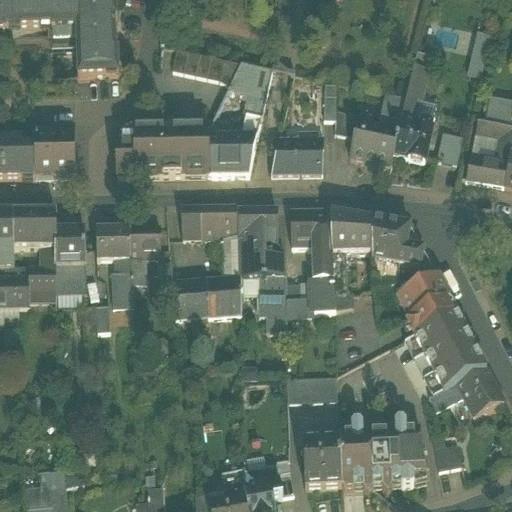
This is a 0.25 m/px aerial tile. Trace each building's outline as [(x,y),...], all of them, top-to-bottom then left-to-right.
[(75,33),(77,83),(119,82),(118,56),(116,55),(115,26),(117,24),(115,0),(0,0),(0,35),(4,36),(6,33),(51,32),(51,34),(75,33)] [(471,82),(485,84),(493,39),(479,36),(471,82)] [(218,88),(229,93),(240,70),(176,57),(172,78),(218,88)] [(405,106),(400,129),(431,136),(434,124),(417,120),(422,98),(421,98),(428,65),(415,62),(409,91),(405,106)] [(230,94),(253,99),(266,102),(272,77),(241,71),(230,94)] [(396,104),(405,106),(409,91),(399,89),(396,103),(396,104)] [(323,127),(335,127),(336,91),(324,91),(323,127)] [(261,124),(266,102),(253,99),(248,121),(261,124)] [(384,101),(378,132),(382,133),(388,102),(384,101)] [(388,102),(382,133),(398,136),(400,129),(405,106),(396,104),(396,103),(388,102)] [(489,121),(511,122),(511,104),(490,103),(489,121)] [(335,141),(347,143),(350,126),(352,121),(337,118),(335,141)] [(246,121),(241,144),(257,144),(261,124),(248,121),(246,121)] [(347,143),(354,145),(357,128),(350,126),(347,143)] [(475,140),(498,144),(511,147),(511,145),(511,133),(477,127),(475,140)] [(393,162),(398,136),(382,133),(378,132),(357,128),(354,145),(349,164),(390,173),(393,162)] [(424,169),(431,136),(400,129),(398,136),(393,162),(424,169)] [(207,183),(207,145),(206,137),(208,137),(208,133),(172,133),(172,132),(163,132),(163,134),(134,134),(134,150),(116,150),(117,184),(138,184),(137,177),(158,177),(159,184),(169,183),(185,183),(185,176),(205,176),(205,183),(207,183)] [(34,183),(34,186),(73,185),(73,134),(34,133),(33,153),(34,153),(35,177),(34,183)] [(321,181),(322,181),(323,145),(319,145),(318,138),(297,139),(297,145),(279,146),(271,182),(272,182),(321,181)] [(436,166),(456,171),(462,144),(443,139),(436,166)] [(475,140),(472,158),(495,163),(498,144),(475,140)] [(249,182),(257,144),(241,144),(210,145),(208,145),(207,145),(207,183),(210,183),(211,183),(212,183),(249,182)] [(498,144),(495,163),(508,165),(509,160),(511,151),(511,147),(498,144)] [(0,184),(22,184),(22,177),(35,177),(34,153),(33,153),(21,154),(21,145),(0,145),(0,184)] [(504,193),(508,165),(495,163),(472,158),(471,158),(466,186),(504,193)] [(182,216),(182,248),(223,247),(238,247),(237,219),(237,215),(199,215),(199,216),(182,216)] [(312,288),(334,288),(331,220),(331,217),(290,218),(291,255),(312,255),(312,288)] [(0,274),(4,275),(14,274),(14,273),(14,268),(13,255),(12,219),(0,218),(0,274)] [(13,255),(41,255),(56,255),(55,237),(55,218),(12,219),(13,255)] [(238,247),(239,286),(240,285),(257,285),(285,285),(285,264),(284,263),(276,263),(275,253),(278,252),(277,250),(277,218),(237,219),(238,247)] [(370,226),(331,220),(334,288),(335,303),(346,303),(345,261),(372,260),(370,226)] [(398,271),(419,275),(431,272),(411,233),(370,226),(372,260),(372,267),(398,271)] [(130,235),(130,236),(130,267),(144,266),(160,266),(159,234),(130,235)] [(84,236),(55,237),(56,255),(56,273),(56,274),(56,289),(68,289),(68,273),(85,273),(84,236)] [(115,266),(130,267),(130,236),(129,236),(96,237),(97,267),(115,266)] [(225,265),(226,286),(239,286),(238,247),(223,247),(224,265),(225,265)] [(284,263),(278,252),(275,253),(276,263),(284,263)] [(56,273),(56,255),(41,255),(41,274),(56,274),(56,273)] [(146,293),(133,293),(130,267),(115,266),(115,281),(112,281),(112,314),(134,312),(133,303),(147,302),(146,293)] [(146,293),(144,266),(130,267),(133,293),(146,293)] [(372,267),(373,298),(397,293),(398,277),(398,271),(372,267)] [(157,276),(158,293),(172,292),(172,290),(170,269),(163,270),(163,275),(157,276)] [(4,275),(5,285),(22,285),(22,274),(22,273),(14,273),(14,274),(4,275)] [(56,305),(85,304),(85,273),(68,273),(68,289),(56,289),(55,299),(56,305)] [(28,284),(29,300),(55,299),(56,289),(56,274),(41,274),(28,274),(28,284)] [(398,303),(409,325),(410,325),(448,305),(437,282),(398,303)] [(0,284),(0,315),(29,315),(29,300),(28,284),(22,285),(5,285),(0,284)] [(191,327),(191,332),(207,331),(207,326),(241,324),(240,304),(240,285),(239,286),(226,286),(172,290),(172,292),(175,328),(191,327)] [(240,304),(257,303),(257,285),(240,285),(240,304)] [(285,285),(257,285),(257,303),(258,323),(259,324),(266,324),(266,341),(287,341),(287,323),(286,308),(285,285)] [(286,308),(287,323),(335,321),(335,319),(353,315),(352,303),(346,303),(335,303),(334,288),(312,288),(313,308),(286,308)] [(450,306),(448,305),(410,325),(409,325),(406,327),(414,342),(456,320),(456,317),(455,315),(455,313),(454,311),(453,310),(452,308),(451,307),(450,306)] [(108,313),(95,314),(97,340),(110,339),(108,313)] [(84,341),(97,340),(95,314),(83,315),(84,341)] [(414,342),(424,361),(466,338),(456,320),(414,342)] [(424,361),(433,379),(476,357),(466,338),(424,361)] [(433,379),(443,397),(456,390),(457,391),(486,376),(476,357),(433,379)] [(486,376),(457,391),(463,403),(474,424),(503,410),(486,376)] [(286,386),(287,410),(337,408),(336,384),(300,386),(288,386),(286,386)] [(430,406),(435,417),(463,403),(457,391),(456,390),(443,397),(428,405),(429,406),(430,406)] [(338,441),(339,446),(341,493),(343,495),(354,495),(353,489),(362,488),(363,494),(367,499),(368,498),(368,499),(373,494),(372,488),(381,487),(382,493),(387,498),(392,492),(391,486),(400,486),(401,492),(403,494),(411,493),(413,491),(413,483),(421,483),(425,483),(426,483),(424,471),(424,470),(423,470),(423,466),(423,465),(417,437),(417,438),(406,438),(405,431),(402,429),(397,429),(394,432),(394,436),(392,436),(389,439),(368,439),(368,440),(364,437),(362,437),(362,433),(359,430),(353,431),(351,434),(351,440),(338,441)] [(305,495),(341,493),(339,446),(303,448),(305,495)] [(432,449),(434,460),(445,458),(443,447),(432,449)] [(434,460),(438,481),(459,477),(455,456),(445,458),(434,460)] [(276,469),(277,472),(279,487),(282,504),(294,502),(288,466),(276,469)] [(244,478),(244,493),(279,487),(277,472),(244,478)] [(51,511),(49,496),(66,495),(65,477),(63,477),(63,479),(49,480),(49,479),(39,480),(41,496),(39,496),(39,497),(23,499),(23,505),(32,505),(32,511),(51,511)] [(222,481),(226,506),(244,504),(244,493),(244,478),(244,477),(222,481)] [(282,504),(279,487),(244,493),(244,504),(245,509),(245,511),(273,511),(272,506),(282,504)] [(146,495),(147,509),(147,511),(160,511),(160,494),(146,495)] [(49,496),(51,511),(66,511),(66,495),(49,496)]
